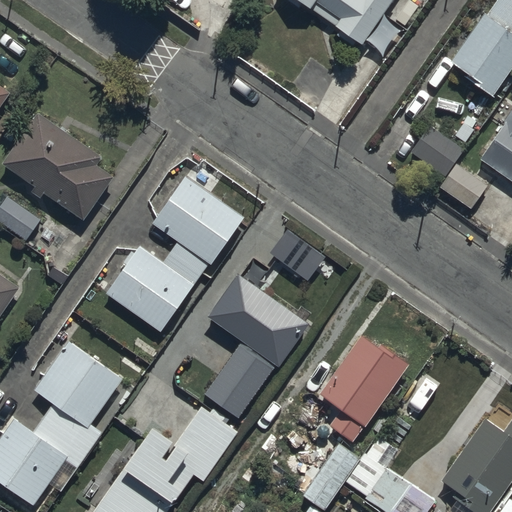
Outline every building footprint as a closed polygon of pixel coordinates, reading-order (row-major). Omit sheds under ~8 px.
[(281,0),(281,1),(299,13),(302,8),(340,34),(335,41),(351,51),(356,45),(363,50),(396,1),(394,0),(281,0)] [(511,0),(498,0),(487,16),(486,15),(449,68),(492,97),(511,68),(511,0)] [(0,113),(10,99),(0,92),(0,113)] [(511,103),(507,99),(494,117),(505,125),(481,160),(511,181),(511,103)] [(101,165),(36,121),(3,172),(85,227),(115,184),(97,172),(101,165)] [(464,156),(431,132),(411,158),(446,183),(441,189),(471,211),(486,191),(455,168),(464,156)] [(236,223),(178,182),(144,230),(171,249),(157,269),(132,251),(99,298),(153,336),(201,268),(204,270),(236,223)] [(39,222),(7,199),(0,209),(0,225),(26,242),(39,222)] [(0,323),(20,294),(0,280),(0,323)] [(308,332),(237,283),(206,328),(277,377),(308,332)] [(379,352),(362,340),(319,399),(342,415),(331,430),(354,447),(409,370),(380,349),(379,352)] [(123,381),(71,346),(37,395),(55,407),(34,437),(14,424),(0,444),(0,485),(35,509),(66,462),(78,470),(102,435),(92,428),(123,381)] [(270,375),(235,352),(202,400),(237,424),(270,375)] [(431,396),(418,387),(401,412),(415,421),(431,396)] [(174,451),(153,437),(97,511),(169,511),(171,511),(172,511),(173,511),(182,500),(180,498),(195,477),(202,483),(238,435),(201,410),(174,451)] [(511,419),(502,434),(483,421),(442,481),(458,492),(454,498),(475,511),(491,511),(511,483),(511,419)] [(352,461),(336,449),(302,502),(311,507),(307,511),(327,511),(346,487),(366,501),(365,504),(376,511),(430,511),(435,507),(386,472),(397,456),(377,442),(382,435),(374,430),(352,461)] [(511,511),(511,504),(510,503),(502,511),(511,511)]
